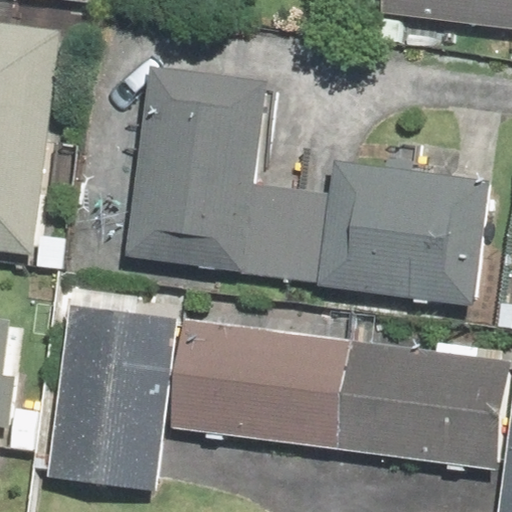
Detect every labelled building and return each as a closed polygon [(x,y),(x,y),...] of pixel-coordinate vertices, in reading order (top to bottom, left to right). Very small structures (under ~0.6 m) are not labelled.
[(511,0),(384,0),(383,19),(511,30),(511,0)] [(35,270),(65,272),(67,239),(43,238),(56,22),(0,18),(0,246),(36,249),(35,270)] [(255,186),(269,76),(153,61),(128,257),(311,280),(322,194),(255,186)] [(490,185),(336,162),(318,283),(472,306),(490,185)] [(176,318),(70,307),(53,480),(158,491),(176,318)] [(0,429),(11,430),(9,449),(39,451),(42,411),(14,408),(22,312),(0,310),(0,429)] [(511,385),(511,361),(185,334),(176,437),(505,465),(511,385)]
